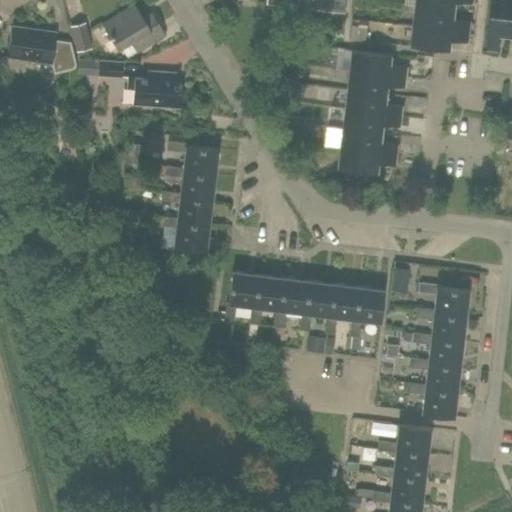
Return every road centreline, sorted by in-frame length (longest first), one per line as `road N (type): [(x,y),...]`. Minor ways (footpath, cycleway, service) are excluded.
road 1 (residential): [(277,402),(487,428),(510,233)]
road 2 (residential): [(418,222),(324,213),(303,194),(174,0)]
road 3 (residential): [(474,77),(472,94),(434,90),(418,222)]
